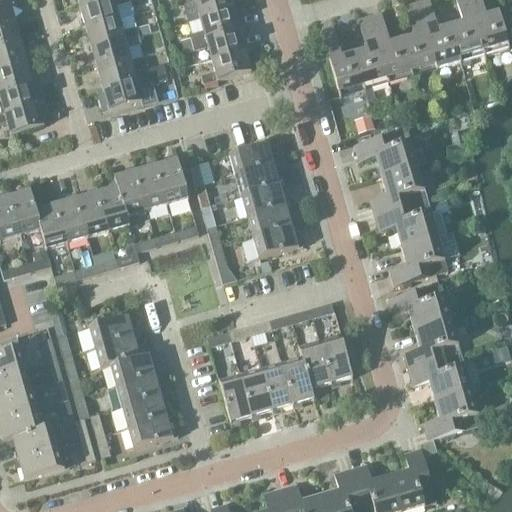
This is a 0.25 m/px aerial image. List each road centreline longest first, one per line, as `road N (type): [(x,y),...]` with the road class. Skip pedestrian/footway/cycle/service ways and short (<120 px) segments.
road 1 (residential): [(212,476),(376,431),(389,412),(303,96)]
road 2 (residential): [(212,476),(147,289),(107,292)]
road 3 (residential): [(303,96),(86,158)]
road 4 (residential): [(86,158),(43,0)]
road 5 (residential): [(80,511),(212,476)]
